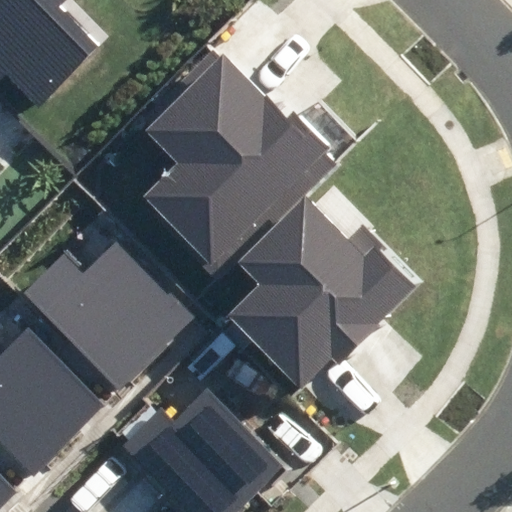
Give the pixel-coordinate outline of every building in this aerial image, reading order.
[(0,0),(0,81),(8,73),(38,102),(95,45),(48,0),(0,0)] [(288,122),(224,58),(150,132),(179,160),(144,194),(217,266),(330,152),(294,116),(288,122)] [(347,241),(304,198),(243,259),(264,281),(230,315),(301,386),(331,355),(337,361),(414,284),(359,229),(347,241)] [(63,257),(27,293),(123,388),(194,317),(117,241),(82,276),(63,257)] [(0,437),(35,472),(105,401),(29,326),(0,354),(0,437)] [(238,511),(283,467),(208,392),(175,426),(160,411),(126,445),(194,511),(238,511)] [(0,504),(15,489),(0,473),(0,504)]
